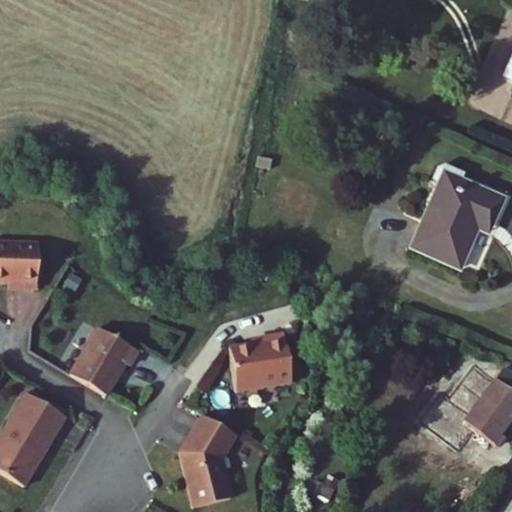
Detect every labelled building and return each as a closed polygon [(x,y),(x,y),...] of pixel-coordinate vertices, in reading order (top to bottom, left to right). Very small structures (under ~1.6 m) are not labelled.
[(439,203),(406,266),(454,289),(480,239),(492,246),(505,221),(462,200),(468,189),(441,175),(429,199),(439,203)] [(21,245),(0,244),(0,284),(5,285),(5,290),(21,290),(21,245)] [(124,353),(84,330),(57,377),(92,397),(111,365),(116,367),(124,353)] [(277,382),(268,334),(249,337),(250,342),(214,349),(222,392),(277,382)] [(439,415),(427,432),(460,449),(488,471),(511,438),(511,414),(493,401),(491,404),(475,391),(451,423),(439,415)] [(13,398),(0,420),(0,483),(12,491),(53,421),(13,398)] [(224,434),(189,416),(169,454),(181,510),(219,502),(211,462),(224,434)] [(427,432),(412,452),(442,472),(460,449),(427,432)]
